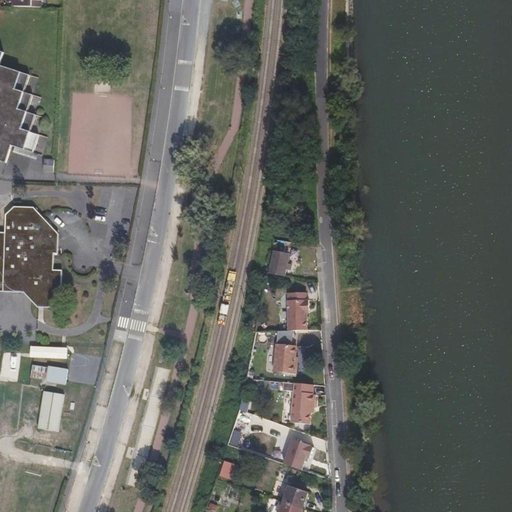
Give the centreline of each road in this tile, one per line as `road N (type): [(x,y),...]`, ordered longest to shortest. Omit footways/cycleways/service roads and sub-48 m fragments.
road 1 (residential): [(87,511),(148,287),(190,0)]
road 2 (residential): [(343,511),(321,174),(326,0)]
